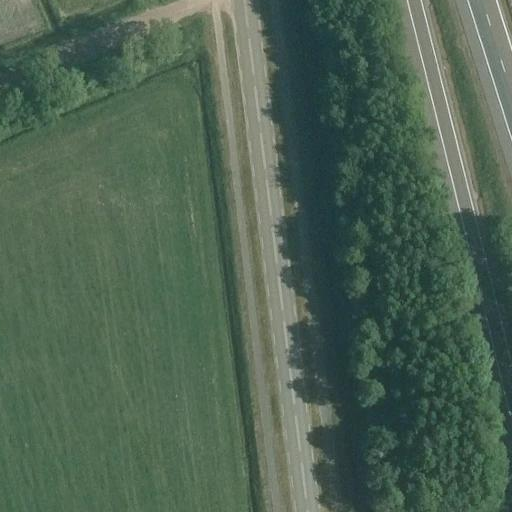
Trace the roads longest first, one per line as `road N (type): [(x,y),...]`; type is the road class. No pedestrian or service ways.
road 1 (tertiary): [(305,511),(243,0)]
road 2 (motorway): [(412,0),(511,402)]
road 3 (track): [(208,0),(0,87)]
